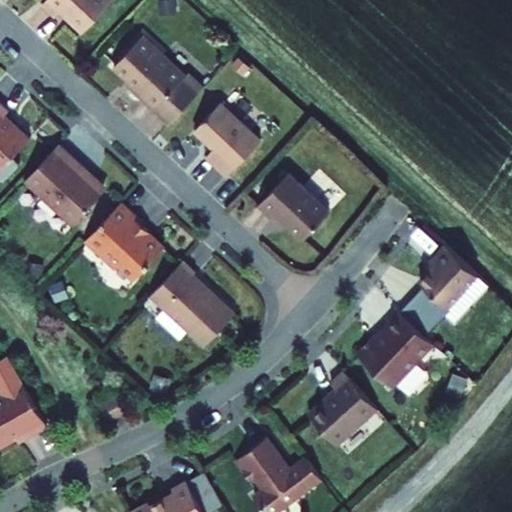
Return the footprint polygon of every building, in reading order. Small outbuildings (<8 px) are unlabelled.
[(46,0),(43,3),(56,15),(60,10),(83,31),(111,0),(46,0)] [(160,0),(162,11),(177,10),(175,0),(160,0)] [(143,97),(171,122),(200,91),(185,78),(187,75),(144,34),(114,66),(145,94),(143,97)] [(233,63),(244,74),(249,67),(239,57),(233,63)] [(191,71),(185,78),(200,91),(205,85),(191,71)] [(0,100),(0,181),(3,181),(20,163),(12,156),(30,137),(5,114),(9,109),(0,100)] [(207,156),(228,175),(261,139),(221,102),(195,130),(214,148),(207,156)] [(104,190),(85,173),(88,169),(60,143),(26,179),(73,224),(104,190)] [(289,172),(259,204),(271,216),(275,211),(304,238),(330,210),(289,172)] [(118,264),(134,279),(164,247),(148,232),(150,230),(142,223),(143,221),(122,201),(85,240),(115,268),(118,264)] [(421,280),(449,306),(479,273),(447,244),(435,256),(440,260),(421,280)] [(151,294),(205,345),(235,313),(193,274),(195,272),(183,260),(151,294)] [(28,272),(42,274),(44,264),(30,261),(28,272)] [(62,282),(51,285),(56,300),(67,296),(62,282)] [(425,284),(401,310),(427,334),(451,308),(449,306),(425,284)] [(165,307),(157,317),(180,338),(189,329),(165,307)] [(357,352),(394,386),(435,342),(401,310),(379,336),(375,333),(357,352)] [(465,360),(471,372),(485,365),(479,353),(465,360)] [(0,445),(31,428),(34,433),(48,424),(9,354),(0,358),(0,386),(4,393),(0,395),(0,445)] [(310,413),(339,444),(379,407),(346,370),(332,382),(340,390),(330,399),(325,399),(310,413)] [(151,387),(168,391),(172,379),(154,374),(151,387)] [(100,403),(109,420),(125,411),(117,394),(100,403)] [(307,456),(289,469),(281,459),(283,457),(267,435),(236,458),(253,480),(262,474),(269,484),(255,494),(268,511),(273,511),(322,476),(307,456)] [(189,481),(207,511),(224,502),(206,472),(189,481)] [(131,511),(206,511),(207,511),(189,481),(188,479),(173,487),(175,490),(151,503),(150,500),(131,511)]
